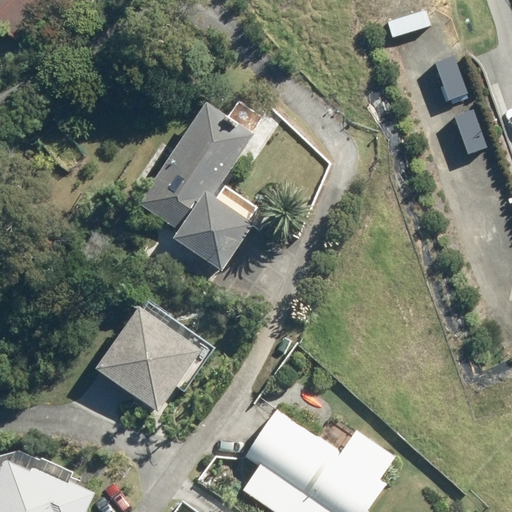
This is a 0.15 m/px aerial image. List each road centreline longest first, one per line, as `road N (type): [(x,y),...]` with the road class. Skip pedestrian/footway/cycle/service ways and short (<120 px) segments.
road 1 (residential): [(174,479),(273,332),(345,165),(339,139),(193,0)]
road 2 (residential): [(174,479),(114,437),(68,423),(0,418)]
